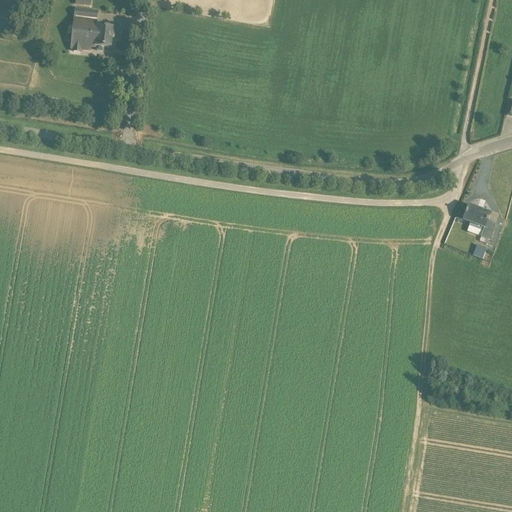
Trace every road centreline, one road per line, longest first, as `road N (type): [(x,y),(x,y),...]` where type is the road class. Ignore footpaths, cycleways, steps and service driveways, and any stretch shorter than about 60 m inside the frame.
road 1 (residential): [(511,144),(439,178),(393,186),(0,128)]
road 2 (track): [(494,0),(466,131),(468,161),(433,257),(403,511)]
road 3 (track): [(0,150),(230,187),(452,204)]
